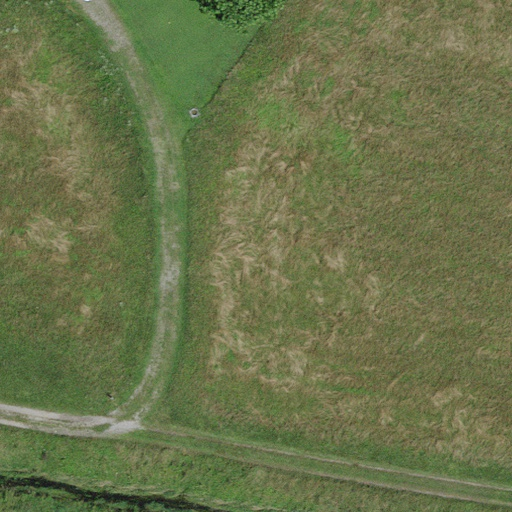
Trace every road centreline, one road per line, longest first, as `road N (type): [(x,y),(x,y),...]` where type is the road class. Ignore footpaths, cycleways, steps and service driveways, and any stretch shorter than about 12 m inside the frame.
road 1 (track): [(0,415),(511,497)]
road 2 (track): [(84,0),(142,96),(168,218),(162,354),(150,385),(109,433)]
